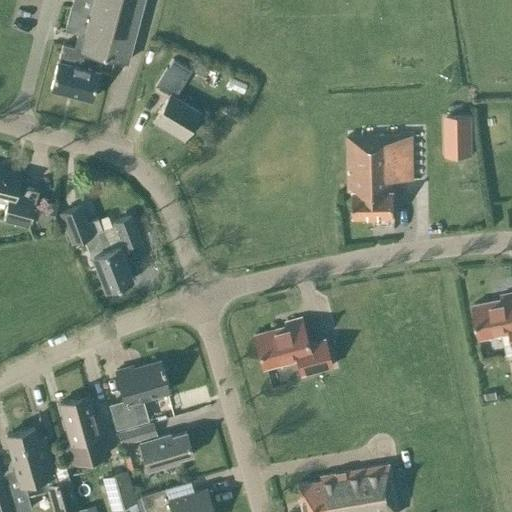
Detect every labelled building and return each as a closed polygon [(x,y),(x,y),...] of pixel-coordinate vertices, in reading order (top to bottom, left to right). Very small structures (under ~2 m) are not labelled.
[(57,61),(49,89),(90,99),(101,55),(126,62),(142,0),(72,0),(64,29),(77,33),(76,37),(78,38),(76,47),(62,44),(57,61)] [(171,58),(166,67),(154,86),(168,95),(153,120),(182,139),(199,112),(174,97),(185,79),(185,78),(190,69),(171,58)] [(472,155),(471,114),(444,114),(444,155),(472,155)] [(412,135),(394,135),(347,136),(348,191),(352,191),(353,217),(393,216),(392,191),(391,191),(391,180),(412,179),(412,135)] [(0,170),(0,200),(6,202),(2,219),(27,226),(36,190),(24,187),(27,178),(19,176),(0,170)] [(42,205),(40,217),(52,219),(55,208),(42,205)] [(85,222),(78,205),(60,212),(71,242),(84,237),(91,255),(104,289),(131,278),(118,245),(122,244),(122,245),(139,239),(129,214),(113,221),(114,225),(101,229),(97,217),(85,222)] [(511,292),(501,295),(501,299),(472,304),(479,338),(510,332),(511,340),(511,292)] [(253,334),(262,368),(296,359),(300,374),(331,366),(323,339),(307,343),(300,318),(284,322),(285,325),(253,334)] [(123,400),(112,404),(108,405),(115,430),(148,420),(141,399),(168,391),(159,360),(132,368),(131,366),(115,371),(123,400)] [(94,418),(87,395),(59,403),(68,438),(58,441),(65,466),(108,454),(98,417),(94,418)] [(156,434),(152,421),(117,432),(121,445),(156,434)] [(36,438),(33,427),(6,435),(16,474),(6,477),(16,511),(20,511),(31,509),(27,494),(46,488),(52,511),(65,511),(75,510),(66,479),(56,482),(43,436),(36,438)] [(192,454),(185,432),(169,437),(169,434),(139,443),(147,470),(177,461),(176,459),(192,454)] [(396,511),(388,464),(319,475),(319,480),(296,484),(301,511),(396,511)] [(110,510),(135,503),(126,470),(101,477),(110,510)] [(0,484),(0,511),(9,511),(2,485),(0,484)] [(165,488),(140,496),(144,511),(165,511),(171,510),(171,511),(212,511),(207,494),(205,488),(194,492),(168,499),(165,488)] [(144,511),(140,496),(135,498),(138,511),(144,511)]
